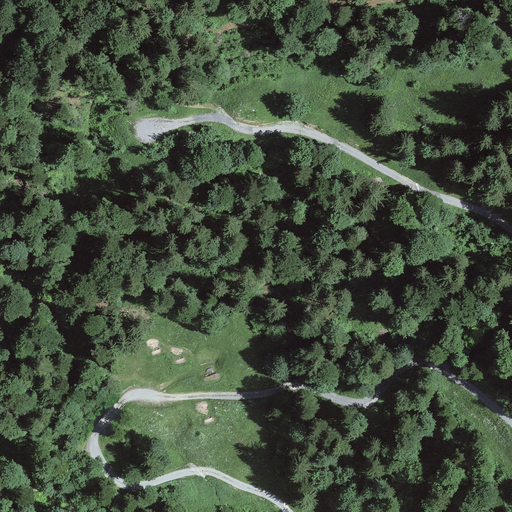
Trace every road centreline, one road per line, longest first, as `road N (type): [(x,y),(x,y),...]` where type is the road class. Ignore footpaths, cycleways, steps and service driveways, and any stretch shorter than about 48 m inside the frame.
road 1 (track): [(96,451),(100,427),(134,393),(253,395),(303,385),(359,402),(421,361),(511,420)]
road 2 (track): [(511,229),(304,130),(251,130),(216,118),(141,131)]
road 3 (track): [(96,451),(110,474),(130,485),(215,473),(288,511)]
